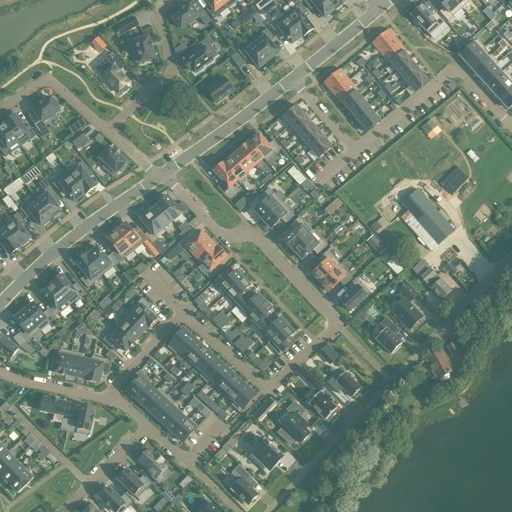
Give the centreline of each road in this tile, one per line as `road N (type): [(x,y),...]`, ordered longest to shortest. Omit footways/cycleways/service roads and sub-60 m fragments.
road 1 (residential): [(112,393),(183,314),(266,389),(334,325),(253,234),(221,236),(163,173)]
road 2 (residential): [(267,511),(511,254)]
road 3 (residential): [(291,79),(354,151),(438,80)]
road 4 (residential): [(0,303),(84,227),(156,178)]
road 5 (residential): [(107,130),(174,68),(159,12),(174,0)]
road 6 (residential): [(163,173),(291,79)]
road 7 (residential): [(107,130),(49,78),(0,112)]
